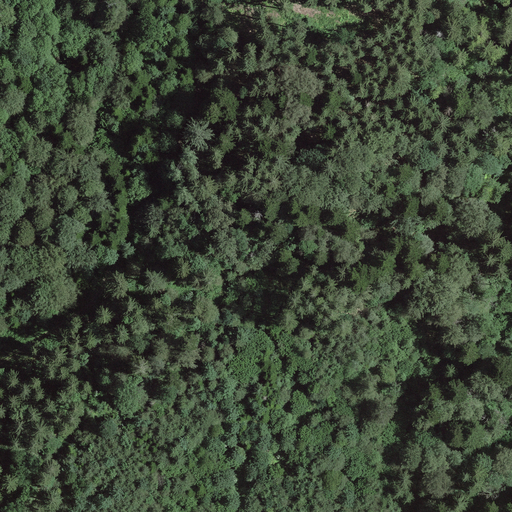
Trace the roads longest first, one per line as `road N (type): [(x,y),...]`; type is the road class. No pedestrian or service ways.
road 1 (track): [(205,0),(199,95),(187,132),(141,194),(102,285),(75,319),(0,358)]
road 2 (track): [(102,285),(218,291),(248,306),(327,418),(350,469),(357,511)]
road 3 (track): [(234,511),(258,478),(294,380)]
